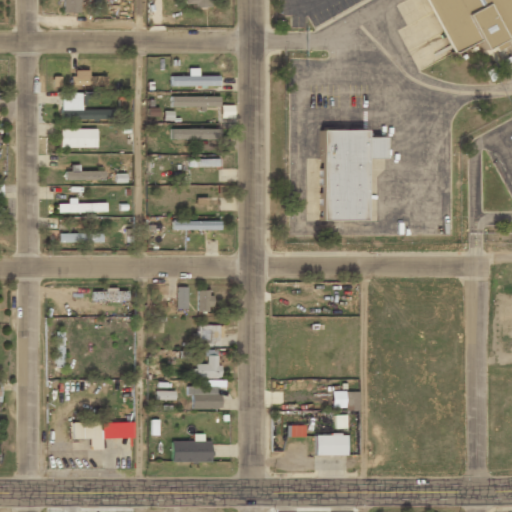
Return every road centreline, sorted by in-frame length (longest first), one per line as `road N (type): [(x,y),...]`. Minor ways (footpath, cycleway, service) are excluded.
road 1 (residential): [(0,267),(476,266),(477,343)]
road 2 (tertiary): [(0,491),(511,488)]
road 3 (residential): [(26,0),(28,511)]
road 4 (residential): [(251,0),(252,511)]
road 5 (residential): [(0,39),(252,40)]
road 6 (residential): [(477,343),(476,511)]
